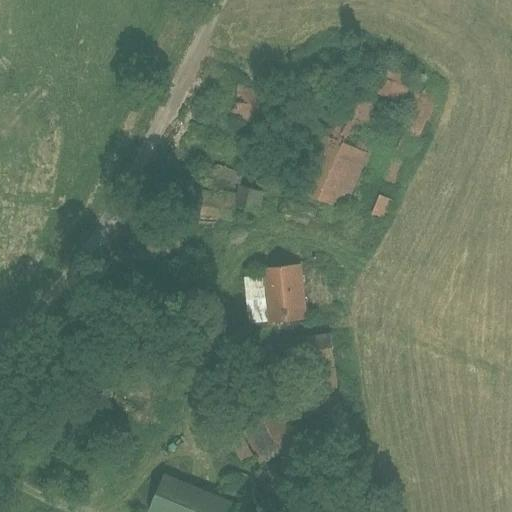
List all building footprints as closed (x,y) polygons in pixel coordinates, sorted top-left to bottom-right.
[(416,104),(403,148),(423,154),(442,89),(418,82),(421,69),(391,60),(381,93),(416,104)] [(234,116),(271,126),(280,93),(243,84),(234,116)] [(334,100),(304,192),(355,209),(390,103),(352,91),(348,105),(334,100)] [(201,123),(227,133),(232,121),(205,111),(201,123)] [(256,189),(255,209),(266,210),(267,190),(256,189)] [(384,193),(375,212),(389,218),(397,199),(384,193)] [(309,261),(273,266),(280,317),(317,312),(309,261)] [(246,511),(252,496),(175,469),(159,511),(246,511)]
